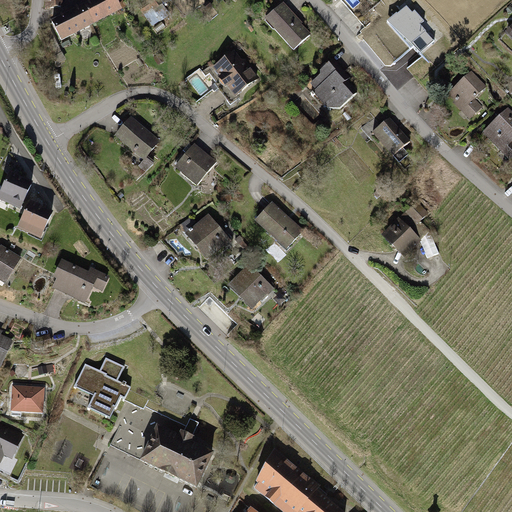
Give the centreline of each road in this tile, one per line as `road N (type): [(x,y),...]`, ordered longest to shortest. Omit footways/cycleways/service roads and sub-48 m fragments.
road 1 (residential): [(48,141),(126,95),(168,97),(305,208),(391,295)]
road 2 (primary): [(160,290),(386,511)]
road 3 (residential): [(315,0),(450,154),(511,209)]
road 4 (primary): [(48,141),(160,290)]
road 5 (residential): [(160,290),(124,318),(81,328),(0,304)]
road 6 (track): [(391,295),(511,412)]
